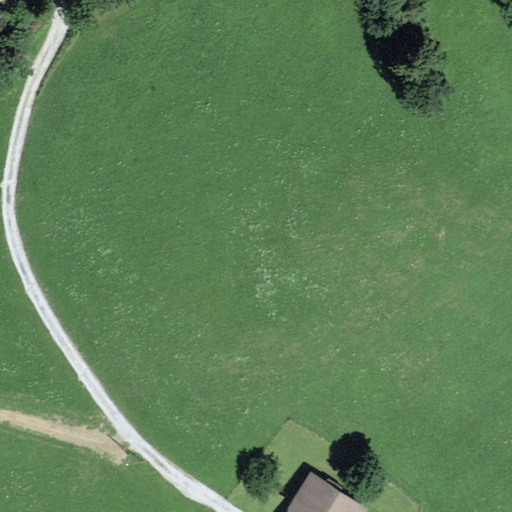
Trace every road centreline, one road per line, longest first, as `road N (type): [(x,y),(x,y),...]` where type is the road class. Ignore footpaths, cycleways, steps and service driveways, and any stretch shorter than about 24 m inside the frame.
road 1 (unclassified): [(57,0),(60,32),(27,100),(11,165),(14,244),(75,361),(130,433),(174,476),(229,511)]
road 2 (track): [(0,468),(61,504),(121,511)]
